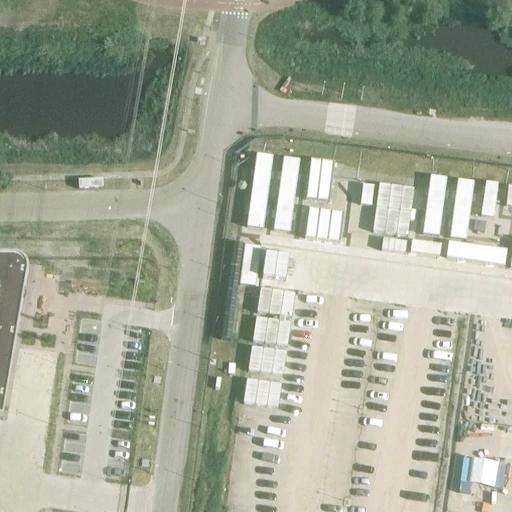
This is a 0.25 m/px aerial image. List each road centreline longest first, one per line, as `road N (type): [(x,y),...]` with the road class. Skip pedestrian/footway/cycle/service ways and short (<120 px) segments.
road 1 (unclassified): [(200,206),(160,511)]
road 2 (unclassified): [(218,107),(511,140)]
road 3 (unclassified): [(200,206),(0,208)]
